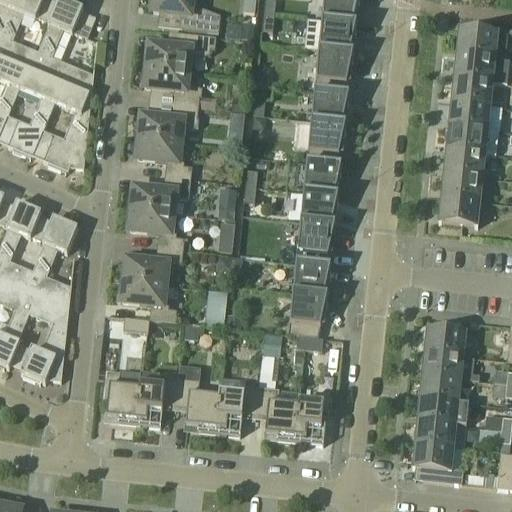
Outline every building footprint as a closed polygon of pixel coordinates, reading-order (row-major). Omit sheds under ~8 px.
[(45,0),(16,0),(0,39),(0,62),(26,73),(27,74),(29,74),(36,56),(13,46),(24,19),(48,28),(57,7),(45,2),(45,0)] [(0,0),(0,39),(16,0),(0,0)] [(218,38),(220,20),(191,9),(191,0),(154,0),(153,16),(183,19),(182,34),(218,38)] [(324,0),(322,25),(322,26),(357,29),(353,28),(359,0),(324,0)] [(29,74),(62,88),(91,100),(93,79),(52,62),(64,35),(72,39),(73,37),(87,43),(95,22),(82,16),(83,13),(59,3),(57,7),(48,28),(49,29),(38,57),(36,56),(29,74)] [(265,3),(264,19),(274,20),(275,4),(265,3)] [(262,35),(272,36),(274,20),(264,19),(262,35)] [(305,53),(319,55),(354,58),(350,57),(357,29),(322,26),(322,25),(307,24),(305,53)] [(459,34),(456,59),(496,63),(498,38),(459,34)] [(147,56),(143,71),(188,75),(189,62),(209,65),(210,54),(215,54),(216,42),(181,38),(180,53),(150,50),(149,56),(147,56)] [(319,55),(314,97),(349,100),(344,99),(354,58),(319,55)] [(496,63),(456,59),(454,83),(493,87),(496,63)] [(27,74),(26,73),(0,62),(0,86),(5,88),(0,101),(0,140),(8,121),(19,94),(20,93),(19,93),(27,74)] [(174,110),(199,113),(200,102),(202,102),(202,93),(187,88),(188,75),(143,71),(144,85),(146,85),(145,92),(175,95),(174,110)] [(62,88),(29,74),(27,74),(19,93),(20,93),(19,94),(40,103),(30,130),(8,121),(0,140),(0,142),(10,147),(8,151),(33,161),(35,157),(44,135),(54,109),(55,108),(54,108),(62,88)] [(454,83),(451,107),(491,111),(493,87),(454,83)] [(70,172),(84,173),(91,100),(62,88),(54,108),(55,108),(54,109),(75,117),(64,144),(44,135),(35,157),(45,161),(43,165),(68,176),(70,172)] [(346,129),(342,129),(349,100),(314,97),(311,126),(346,130),(346,129)] [(263,121),(265,105),(255,104),(253,120),(263,121)] [(451,107),(448,130),(488,135),(491,111),(451,107)] [(189,124),(197,125),(199,113),(174,110),(172,124),(142,121),(141,128),(139,127),(135,142),(180,147),(182,134),(188,135),(189,124)] [(311,126),(307,168),(342,172),(342,171),(336,171),(346,130),(311,126)] [(485,159),(488,135),(448,130),(446,155),(485,159)] [(185,160),(179,159),(180,147),(135,142),(136,157),(138,157),(137,164),(167,167),(166,181),(191,184),(192,172),(184,171),(185,160)] [(485,159),(446,155),(443,178),(483,183),(485,159)] [(307,168),(304,198),(338,201),(339,200),(335,200),(342,172),(307,168)] [(258,176),(247,175),(246,191),(256,192),(258,176)] [(443,178),(441,203),(480,207),(483,183),(443,178)] [(173,218),(174,206),(189,204),(190,196),(191,184),(166,181),(164,196),(134,193),(134,199),(132,199),(128,213),(173,218)] [(244,206),(254,208),(256,192),(246,191),(244,206)] [(335,230),(332,229),(338,201),(304,198),(301,227),(335,231),(335,230)] [(15,210),(3,205),(5,202),(0,199),(0,229),(6,232),(15,210)] [(438,227),(478,231),(480,207),(441,203),(438,227)] [(15,210),(6,232),(8,233),(0,251),(0,283),(3,285),(23,293),(31,275),(10,266),(21,239),(30,243),(31,242),(43,247),(51,226),(40,221),(41,217),(17,206),(15,210)] [(177,232),(171,231),(173,218),(128,213),(128,214),(128,228),(130,229),(130,235),(160,238),(158,253),(183,256),(185,244),(176,243),(177,232)] [(58,254),(67,258),(78,232),(53,222),(51,226),(43,247),(42,247),(44,248),(33,276),(31,275),(23,293),(39,300),(68,312),(71,291),(47,282),(58,254)] [(301,227),(296,269),(331,272),(325,271),(335,231),(301,227)] [(120,285),(154,289),(165,290),(166,277),(172,278),(174,267),(182,268),(183,256),(158,253),(157,268),(127,264),(126,271),(124,271),(120,285)] [(324,300),(331,272),(296,269),(293,298),(328,302),(328,301),(324,300)] [(241,275),(230,275),(229,291),(239,292),(241,275)] [(0,368),(9,372),(11,368),(19,348),(20,347),(18,346),(29,319),(29,318),(31,319),(39,300),(23,293),(3,285),(0,292),(0,306),(15,313),(5,340),(0,338),(0,368)] [(170,303),(164,303),(165,290),(154,289),(120,285),(121,300),(123,300),(122,307),(152,310),(151,325),(176,328),(177,315),(168,314),(170,303)] [(206,327),(225,327),(226,295),(207,295),(206,327)] [(289,340),(318,343),(328,302),(293,298),(289,340)] [(30,353),(19,348),(11,368),(22,373),(20,377),(45,388),(46,384),(61,386),(68,312),(39,300),(31,319),(29,318),(29,319),(52,329),(42,356),(31,351),(30,353)] [(148,337),(150,325),(124,322),(123,335),(148,337)] [(427,334),(424,358),(464,362),(466,338),(427,334)] [(261,359),(279,361),(282,339),(264,336),(261,359)] [(323,344),(298,341),(297,354),(322,356),(323,344)] [(461,385),(464,362),(424,358),(422,381),(461,385)] [(258,392),(255,418),(267,419),(265,438),(277,439),(277,444),(295,446),(300,406),(299,406),(299,409),(277,406),(279,395),(270,394),(272,377),(273,377),(274,362),(262,360),(261,373),(260,373),(258,392)] [(180,371),(178,384),(176,409),(188,411),(186,429),(198,430),(197,436),(215,438),(219,400),(198,398),(201,373),(180,371)] [(140,392),(119,389),(120,377),(107,376),(104,407),(108,407),(106,421),(118,422),(118,427),(136,429),(140,392)] [(161,432),(163,408),(176,409),(178,384),(165,382),(164,392),(159,391),(160,382),(141,380),(140,392),(136,429),(161,432)] [(422,381),(419,403),(459,407),(461,385),(422,381)] [(244,400),(220,398),(216,438),(240,440),(243,417),(255,418),(258,392),(245,391),(244,400)] [(315,408),(300,406),(295,446),(323,449),(326,424),(323,424),(324,415),(327,415),(329,398),(316,396),(315,408)] [(468,408),(459,407),(419,403),(417,425),(456,430),(466,430),(468,408)] [(511,431),(511,423),(503,422),(501,435),(511,436),(511,431)] [(417,425),(414,449),(454,453),(456,430),(417,425)] [(500,448),(510,449),(511,436),(501,435),(500,448)] [(462,489),(463,476),(452,475),(454,453),(414,449),(412,472),(448,476),(447,487),(462,489)] [(511,460),(511,458),(500,458),(496,493),(508,494),(511,460)]
